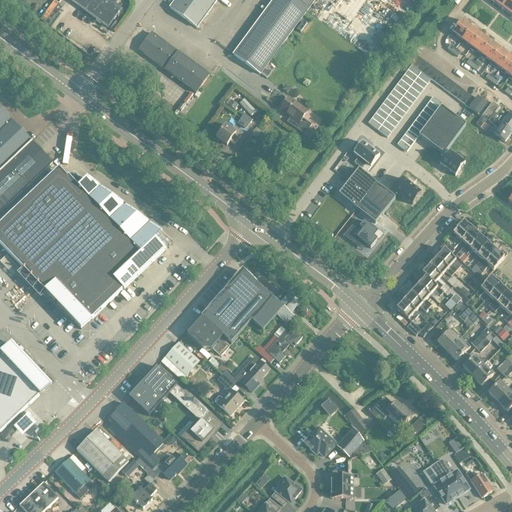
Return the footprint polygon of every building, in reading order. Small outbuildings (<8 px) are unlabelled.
[(97,0),(70,0),(82,8),(87,1),(91,4),(93,1),(96,2),(97,0)] [(117,0),(97,0),(96,2),(93,1),(91,4),(87,1),(82,8),(108,28),(117,15),(118,16),(119,13),(121,9),(115,4),(118,0),(117,0)] [(175,0),(170,8),(197,28),(217,0),(175,0)] [(273,0),(233,55),(260,75),(315,0),(273,0)] [(511,0),(506,0),(501,7),(511,14),(511,12),(511,0)] [(462,20),(451,34),(456,38),(457,37),(462,40),(471,27),(462,21),(462,20)] [(139,50),(151,33),(140,24),(125,44),(135,51),(137,49),(139,50)] [(471,27),(462,40),(460,42),(465,45),(466,44),(471,47),(481,35),(471,27)] [(170,74),(183,56),(178,52),(178,53),(151,33),(139,50),(165,70),(170,74)] [(481,35),(471,47),(470,49),(475,52),(476,51),(481,54),(490,42),(481,35)] [(490,42),(481,54),(480,56),(484,60),(486,58),(490,62),(500,49),(490,42)] [(450,45),(447,49),(452,53),(455,48),(450,45)] [(455,48),(452,53),(457,57),(461,52),(455,48)] [(500,49),(490,62),(489,63),(494,67),(495,65),(500,69),(509,56),(500,49)] [(415,55),(410,51),(404,60),(409,63),(415,55)] [(415,55),(409,63),(413,67),(420,58),(415,55)] [(209,76),(183,56),(170,74),(196,93),(209,76)] [(511,57),(509,56),(500,69),(499,70),(504,74),(505,72),(510,76),(511,72),(511,57)] [(424,61),(420,58),(413,67),(418,70),(424,61)] [(471,67),(475,63),(470,59),(466,63),(471,67)] [(428,65),(424,61),(418,70),(422,73),(428,65)] [(475,63),(471,67),(477,71),(480,67),(475,63)] [(433,68),(428,65),(422,73),(426,76),(433,68)] [(411,66),(407,71),(417,78),(421,73),(411,66)] [(437,71),(433,68),(426,76),(431,79),(437,71)] [(407,71),(404,76),(413,83),(417,78),(407,71)] [(441,74),(437,71),(431,79),(435,83),(441,74)] [(421,73),(417,78),(427,85),(431,80),(421,73)] [(490,82),(494,77),(489,73),(485,78),(490,82)] [(446,78),(441,74),(435,83),(439,86),(446,78)] [(404,76),(400,81),(410,88),(413,83),(404,76)] [(494,77),(490,82),(496,86),(499,81),(494,77)] [(417,78),(413,83),(423,90),(427,85),(417,78)] [(450,81),(446,78),(439,86),(444,89),(450,81)] [(400,81),(397,85),(406,92),(410,88),(400,81)] [(454,84),(450,81),(444,89),(448,92),(454,84)] [(413,83),(410,88),(420,95),(423,90),(413,83)] [(454,84),(448,92),(452,96),(459,87),(454,84)] [(397,85),(393,90),(403,97),(406,92),(397,85)] [(463,90),(459,87),(452,96),(457,99),(463,90)] [(410,88),(406,92),(416,100),(420,95),(410,88)] [(393,90),(390,95),(399,102),(403,97),(393,90)] [(463,90),(457,99),(461,102),(467,94),(463,90)] [(406,92),(403,97),(412,104),(416,100),(406,92)] [(471,97),(467,94),(461,102),(465,105),(471,97)] [(390,95),(386,100),(396,107),(399,102),(390,95)] [(403,97),(399,102),(409,109),(412,104),(403,97)] [(433,97),(429,102),(439,109),(441,107),(443,104),(433,97)] [(471,97),(465,105),(469,109),(476,100),(471,97)] [(478,97),(476,100),(469,109),(478,115),(481,117),(478,115),(486,104),(478,97)] [(290,117),(287,122),(304,135),(312,125),(303,118),(307,112),(289,98),(280,110),(290,117)] [(386,100),(383,104),(392,111),(396,107),(386,100)] [(399,102),(396,107),(405,114),(409,109),(399,102)] [(429,102),(426,107),(435,114),(439,109),(429,102)] [(493,102),(485,112),(511,132),(511,116),(509,115),(504,121),(499,117),(497,116),(495,116),(493,115),(499,107),(493,102)] [(383,104),(379,109),(389,116),(392,111),(383,104)] [(0,172),(32,142),(0,107),(0,172)] [(396,107),(392,111),(402,119),(405,114),(396,107)] [(426,107),(422,112),(432,119),(435,114),(426,107)] [(432,119),(430,122),(455,140),(466,125),(441,107),(439,109),(435,114),(432,119)] [(379,109),(376,114),(385,121),(389,116),(379,109)] [(392,111),(389,116),(398,123),(402,119),(392,111)] [(422,112),(419,116),(428,124),(430,122),(432,119),(422,112)] [(511,132),(485,112),(482,117),(488,121),(493,125),(498,128),(493,134),(504,143),(511,132)] [(244,113),(237,120),(248,132),(255,125),(244,113)] [(376,114),(372,119),(382,126),(385,121),(376,114)] [(389,116),(385,121),(395,128),(398,123),(389,116)] [(419,116),(415,121),(425,128),(428,124),(419,116)] [(372,119),(368,124),(378,131),(382,126),(372,119)] [(385,121),(382,126),(391,133),(395,128),(385,121)] [(415,121),(411,126),(421,133),(425,128),(415,121)] [(421,133),(419,136),(444,155),(455,140),(430,122),(428,124),(425,128),(421,133)] [(476,123),(465,136),(489,156),(500,143),(476,123)] [(235,128),(233,130),(225,125),(216,137),(227,145),(230,141),(234,145),(243,133),(235,128)] [(382,126),(378,131),(387,138),(391,133),(382,126)] [(411,126),(408,131),(418,138),(419,136),(421,133),(411,126)] [(408,131),(404,135),(414,143),(418,138),(408,131)] [(404,135),(401,140),(410,147),(414,143),(404,135)] [(401,140),(397,145),(407,152),(410,147),(401,140)] [(32,142),(0,172),(0,212),(30,184),(52,163),(52,162),(52,163),(32,142)] [(360,170),(365,174),(379,156),(363,143),(362,142),(360,145),(359,144),(354,150),(355,151),(353,154),(354,154),(359,158),(355,163),(361,168),(360,170)] [(458,153),(455,157),(449,153),(450,152),(449,152),(440,165),(441,164),(455,175),(455,176),(465,163),(464,164),(462,162),(465,159),(458,153)] [(165,250),(168,247),(172,243),(168,240),(161,235),(161,234),(87,179),(79,187),(68,176),(67,177),(59,168),(48,178),(0,223),(0,244),(81,329),(123,289),(124,290),(166,251),(165,250)] [(359,170),(349,182),(367,197),(377,184),(359,170)] [(403,179),(393,190),(412,205),(421,193),(403,179)] [(349,182),(339,195),(357,209),(367,197),(349,182)] [(377,184),(367,197),(385,211),(395,198),(377,184)] [(332,224),(339,215),(343,219),(351,208),(334,195),(330,200),(323,195),(313,208),(332,224)] [(367,197),(357,209),(375,224),(385,211),(367,197)] [(376,228),(360,215),(349,228),(362,239),(358,244),(366,250),(377,237),(372,233),(376,228)] [(461,241),(475,226),(471,223),(468,226),(463,222),(450,236),(454,240),(457,237),(461,241)] [(466,245),(460,251),(456,256),(459,259),(461,257),(480,237),(475,232),(478,229),(475,226),(461,241),(466,245)] [(484,241),(480,237),(461,257),(464,260),(467,257),(473,251),(477,255),(491,240),(487,237),(484,241)] [(491,240),(477,255),(482,260),(476,265),(480,268),(496,251),(491,247),(494,244),(491,240)] [(450,256),(450,255),(454,251),(445,242),(441,247),(450,256)] [(450,256),(441,247),(438,250),(441,253),(437,258),(454,274),(462,265),(450,255),(450,256)] [(496,251),(480,268),(483,272),(489,266),(493,270),(507,255),(503,252),(500,255),(496,251)] [(4,253),(0,257),(0,262),(3,265),(9,258),(4,253)] [(429,259),(426,263),(441,277),(445,272),(451,277),(454,274),(437,258),(433,262),(429,259)] [(441,277),(426,263),(423,266),(426,269),(422,274),(425,277),(426,277),(440,290),(440,289),(443,286),(437,281),(441,277)] [(293,316),(250,278),(242,271),(235,279),(201,317),(202,318),(187,335),(204,350),(211,350),(223,337),(231,344),(251,321),(263,332),(277,316),(286,324),(293,316)] [(450,281),(455,288),(462,283),(457,276),(450,281)] [(426,277),(425,277),(422,282),(418,279),(415,282),(430,296),(434,291),(440,296),(443,292),(440,289),(440,290),(426,277)] [(489,296),(502,281),(499,278),(496,282),(491,277),(488,280),(475,295),(479,298),(484,292),(489,296)] [(502,281),(489,296),(493,301),(488,306),(491,309),(507,292),(503,288),(506,285),(502,281)] [(415,289),(411,293),(429,309),(432,305),(426,300),(430,296),(415,282),(412,286),(415,289)] [(286,300),(290,295),(284,291),(280,296),(286,300)] [(507,292),(491,309),(495,312),(500,307),(504,311),(511,302),(511,295),(511,296),(507,292)] [(429,309),(411,293),(407,298),(404,295),(400,298),(416,312),(420,307),(425,312),(429,309)] [(416,312),(400,298),(397,301),(401,305),(396,309),(411,323),(419,314),(416,312)] [(459,318),(464,322),(463,322),(470,329),(478,320),(468,309),(459,318)] [(428,323),(418,333),(423,338),(433,327),(428,323)] [(278,339),(266,352),(279,364),(285,357),(282,354),(290,345),(293,348),(302,338),(295,331),(291,335),(286,330),(285,331),(281,327),(274,335),(278,339)] [(447,352),(458,341),(461,338),(452,328),(449,331),(437,343),(447,352)] [(503,341),(508,337),(504,331),(499,335),(503,341)] [(475,349),(485,339),(481,334),(471,344),(475,349)] [(222,339),(212,349),(220,357),(230,346),(222,339)] [(485,339),(475,349),(480,353),(490,343),(485,339)] [(467,350),(458,341),(447,352),(456,361),(467,350)] [(109,357),(118,347),(112,342),(103,352),(109,357)] [(199,362),(179,343),(165,358),(186,376),(199,362)] [(0,432),(50,385),(11,344),(0,354),(0,432)] [(501,374),(511,363),(511,353),(511,354),(506,359),(506,360),(496,369),(501,374)] [(232,383),(239,390),(243,385),(252,393),(263,381),(261,379),(269,371),(263,365),(265,362),(257,355),(246,367),(237,377),(232,383)] [(215,370),(220,364),(211,357),(206,362),(215,370)] [(483,358),(479,361),(474,357),(463,368),(463,369),(472,378),(487,362),(483,358)] [(487,362),(472,378),(481,386),(481,387),(493,375),(488,370),(492,367),(487,362)] [(511,363),(501,374),(505,379),(511,372),(511,363)] [(198,453),(212,438),(224,425),(185,389),(183,391),(157,367),(129,397),(149,416),(169,394),(193,416),(197,420),(181,437),(183,439),(198,453)] [(228,393),(223,399),(220,397),(218,397),(215,401),(215,403),(217,405),(230,417),(244,402),(235,394),(239,390),(232,383),(222,375),(217,381),(224,387),(226,392),(228,393)] [(497,403),(509,391),(500,382),(488,394),(489,394),(497,403)] [(511,388),(509,391),(497,403),(506,412),(507,412),(511,407),(511,388)] [(329,400),(321,407),(330,419),(339,412),(329,400)] [(407,409),(404,411),(395,402),(387,412),(384,409),(378,416),(383,420),(389,414),(402,427),(413,415),(407,409)] [(164,443),(127,407),(123,404),(108,419),(113,424),(109,428),(139,457),(135,461),(137,464),(140,467),(151,456),(153,453),(156,450),(164,443)] [(33,422),(27,416),(14,428),(20,435),(23,438),(36,425),(33,422)] [(337,447),(349,458),(349,457),(351,459),(371,452),(353,429),(337,447)] [(330,444),(332,441),(320,430),(306,446),(318,457),(320,455),(325,459),(335,448),(330,444)] [(122,456),(101,435),(97,431),(77,451),(103,476),(122,456)] [(457,437),(449,443),(457,453),(465,447),(457,437)] [(161,460),(153,453),(151,456),(140,467),(149,475),(148,475),(152,479),(154,480),(161,472),(170,480),(178,472),(179,473),(187,465),(175,454),(172,457),(168,453),(161,460)] [(79,499),(94,485),(69,459),(55,473),(79,499)] [(442,460),(436,464),(458,497),(469,490),(457,471),(451,474),(442,460)] [(137,464),(135,461),(134,461),(127,468),(124,471),(124,470),(121,472),(125,476),(137,464)] [(430,468),(423,472),(433,487),(434,487),(446,505),(458,497),(436,464),(430,468)] [(381,476),(381,479),(384,484),(390,480),(385,473),(381,476)] [(480,487),(487,483),(482,474),(473,480),(470,475),(467,477),(477,491),(481,488),(480,487)] [(147,482),(137,492),(134,490),(132,490),(129,492),(129,495),(132,498),(131,498),(143,510),(152,500),(150,498),(156,491),(148,483),(152,479),(148,475),(144,479),(147,482)] [(352,488),(352,487),(352,476),(332,476),(332,488),(352,488)] [(164,477),(159,480),(166,490),(171,487),(164,477)] [(278,487),(280,488),(272,497),(283,506),(287,501),(289,503),(292,500),(293,501),(301,491),(285,478),(278,487)] [(406,481),(401,486),(410,498),(416,493),(406,481)] [(43,511),(58,498),(44,483),(19,506),(24,511),(43,511)] [(481,488),(477,491),(482,498),(493,491),(487,483),(480,487),(481,488)] [(354,487),(352,487),(352,488),(332,488),(332,499),(355,499),(354,487)] [(434,511),(439,509),(430,498),(425,502),(424,501),(420,504),(418,503),(410,509),(411,511),(434,511)] [(277,511),(280,509),(270,500),(259,511),(277,511)]
